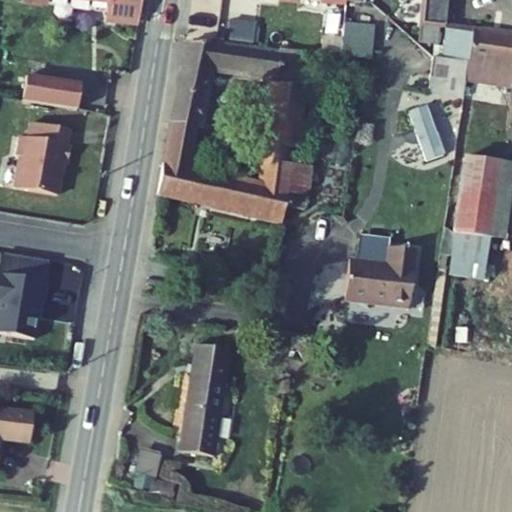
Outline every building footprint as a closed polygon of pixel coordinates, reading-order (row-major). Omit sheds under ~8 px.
[(57,0),(112,9),(110,25),(141,29),(145,0),(57,0)] [(449,0),(426,0),(422,44),(437,46),(439,28),(446,28),(449,0)] [(256,21),(232,19),(229,44),(253,46),(256,21)] [(511,36),(446,28),(443,60),(471,64),(468,85),(511,90),(511,36)] [(369,31),(345,30),(344,59),(363,62),(368,62),(369,31)] [(268,55),(189,43),(172,126),(203,132),(212,73),(278,81),(270,148),(292,150),(297,151),(308,84),(300,83),(304,54),(282,51),(284,58),(268,55)] [(266,49),(268,55),(284,58),(282,51),(266,49)] [(466,98),(468,85),(471,64),(443,60),(435,59),(431,94),(466,98)] [(130,108),(133,76),(110,74),(108,107),(130,108)] [(83,87),(28,78),(24,103),(71,111),(78,112),(83,87)] [(446,155),(430,107),(413,113),(429,160),(446,155)] [(69,131),(32,125),(30,140),(20,139),(17,158),(22,159),(17,191),(58,198),(64,165),(69,166),(72,147),(66,147),(69,131)] [(203,132),(172,126),(168,145),(200,151),(203,132)] [(200,151),(168,145),(158,198),(194,206),(200,173),(195,173),(200,151)] [(292,150),(270,148),(269,165),(291,166),(292,150)] [(511,168),(505,167),(467,161),(452,278),(485,282),(492,241),(508,244),(511,217),(511,168)] [(266,189),(219,179),(214,210),(285,224),(287,210),(308,213),(313,168),(291,166),(269,165),(266,189)] [(219,179),(200,173),(194,206),(214,210),(219,179)] [(342,304),(406,315),(416,257),(388,252),(386,269),(349,263),(342,304)] [(48,289),(0,280),(0,339),(34,346),(41,309),(44,309),(48,289)] [(233,355),(197,349),(180,452),(217,459),(233,355)] [(0,443),(30,447),(33,419),(0,414),(0,443)] [(140,453),(134,476),(156,482),(162,458),(140,453)]
